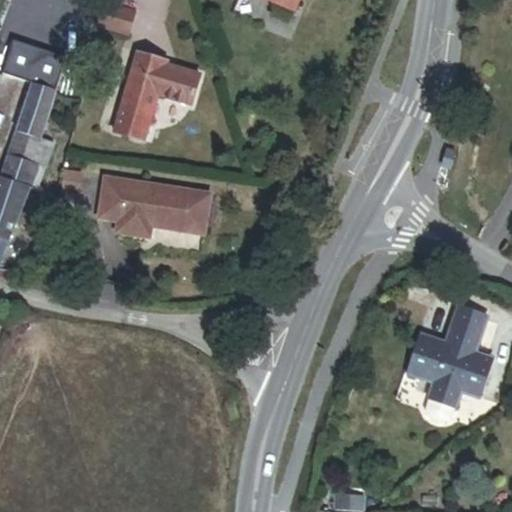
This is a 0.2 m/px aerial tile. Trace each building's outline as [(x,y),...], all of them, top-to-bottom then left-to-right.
[(264,0),(294,13),(299,0),(264,0)] [(488,0),(486,18),(504,21),(507,0),(503,0),(488,0)] [(135,17),(104,8),(98,30),(128,38),(135,17)] [(38,45),(65,50),(71,14),(44,9),(38,45)] [(200,78),(166,68),(167,65),(139,56),(115,136),(143,145),(158,98),(191,108),(200,78)] [(55,148),(38,142),(54,95),(32,87),(10,150),(0,179),(0,181),(28,191),(36,168),(46,171),(47,171),(55,148)] [(453,170),(457,151),(449,149),(446,169),(453,170)] [(44,192),(39,190),(46,171),(36,168),(28,191),(43,196),(44,192)] [(79,192),(81,174),(66,172),(64,190),(79,192)] [(203,234),(210,195),(105,178),(99,218),(119,221),(117,232),(149,237),(151,226),(203,234)] [(0,272),(28,191),(0,181),(0,272)] [(51,210),(54,201),(42,197),(39,206),(51,210)] [(478,398),(490,362),(473,357),(485,321),(460,313),(448,347),(423,338),(411,374),(436,382),(431,398),(426,414),(430,422),(443,426),(450,422),(456,406),(461,392),(478,398)] [(239,417),(234,400),(225,403),(230,420),(239,417)] [(334,511),(363,511),(364,498),(336,496),(334,511)]
